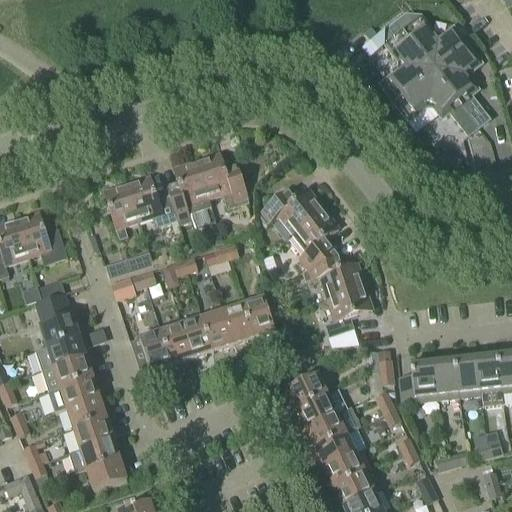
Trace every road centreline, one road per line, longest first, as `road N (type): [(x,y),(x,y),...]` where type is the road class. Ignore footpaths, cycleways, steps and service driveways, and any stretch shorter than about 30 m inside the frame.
road 1 (tertiary): [(511,239),(459,249),(408,232),(308,108),(263,88),(45,150)]
road 2 (residential): [(195,502),(264,469),(237,410),(161,445)]
road 3 (residential): [(161,445),(147,432),(93,271)]
road 4 (residential): [(392,342),(511,329)]
